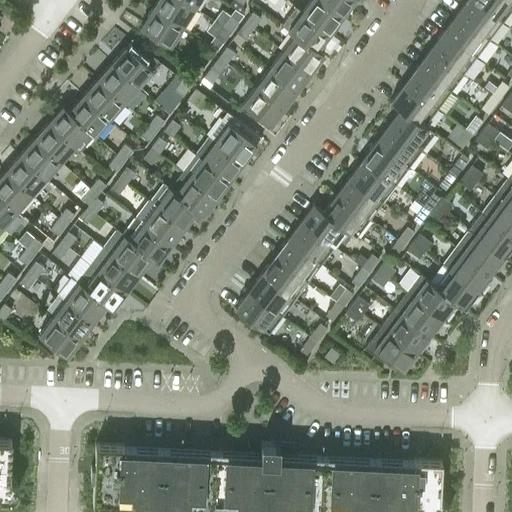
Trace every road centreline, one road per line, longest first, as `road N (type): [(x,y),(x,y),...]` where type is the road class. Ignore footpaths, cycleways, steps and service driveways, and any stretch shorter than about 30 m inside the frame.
road 1 (residential): [(259,362),(187,303),(409,0)]
road 2 (residential): [(259,362),(332,415),(484,420)]
road 3 (residential): [(259,362),(221,406),(58,396)]
